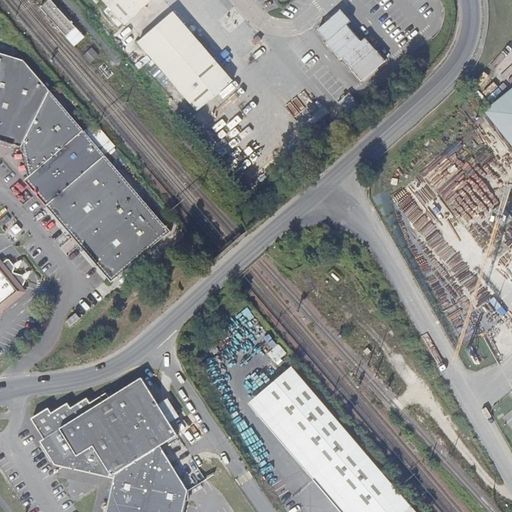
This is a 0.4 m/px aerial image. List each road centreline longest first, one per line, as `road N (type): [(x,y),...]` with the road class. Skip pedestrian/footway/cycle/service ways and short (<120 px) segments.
road 1 (secondary): [(337,175),(120,358),(0,391)]
road 2 (unclassified): [(511,473),(337,175)]
road 3 (secondary): [(337,175),(448,74),(466,47),(470,0)]
